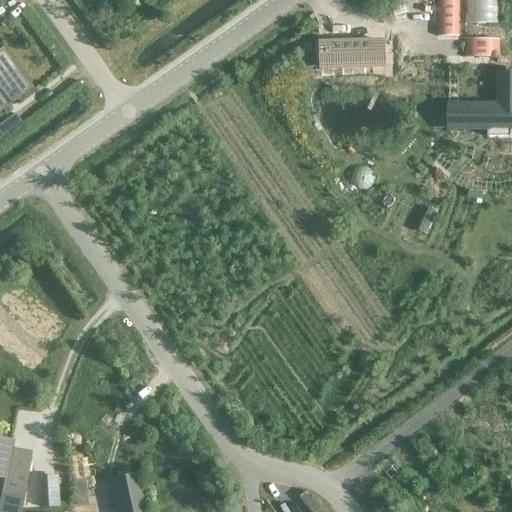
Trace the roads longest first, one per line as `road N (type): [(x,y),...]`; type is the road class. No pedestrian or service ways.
road 1 (residential): [(349,511),(314,483),(259,469),(227,443),(38,179)]
road 2 (unknown): [(511,347),(314,483)]
road 3 (residential): [(129,115),(293,0)]
road 4 (residential): [(45,0),(129,115)]
